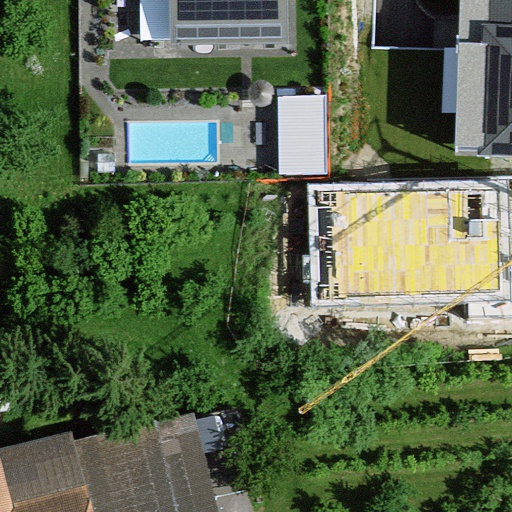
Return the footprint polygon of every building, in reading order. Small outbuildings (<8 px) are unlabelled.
[(283,0),(149,0),(150,46),(284,44),(283,0)] [(511,0),(462,0),(457,150),(511,151),(511,0)] [(280,172),(319,172),(320,104),(281,104),(280,172)] [(497,192),(320,195),(322,296),(499,293),(497,192)] [(0,453),(0,511),(245,511),(228,421),(94,433),(0,453)]
